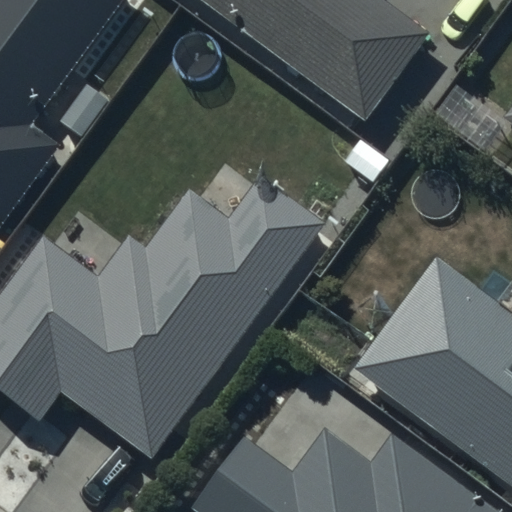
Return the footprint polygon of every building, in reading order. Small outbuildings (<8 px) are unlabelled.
[(0,0),(0,233),(58,155),(33,136),(132,0),(0,0)] [(185,0),(362,136),(430,47),(368,0),(185,0)] [(150,471),(321,235),(262,192),(233,233),(187,200),(144,259),(126,246),(96,288),(42,249),(0,306),(0,403),(41,433),(60,406),(150,471)] [(511,325),(435,269),(354,382),(511,499),(511,325)] [(481,511),(390,445),(370,472),(325,439),(292,484),(245,449),(199,511),(481,511)]
